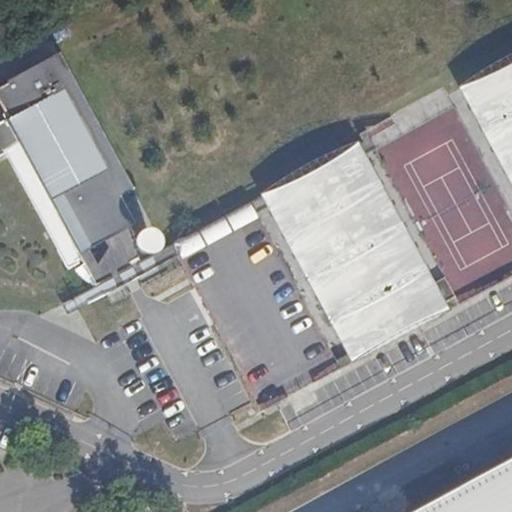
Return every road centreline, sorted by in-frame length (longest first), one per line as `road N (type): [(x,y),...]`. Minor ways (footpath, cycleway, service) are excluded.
road 1 (unclassified): [(0,403),(198,489),(242,480),(511,333)]
road 2 (unclassified): [(511,438),(377,511)]
